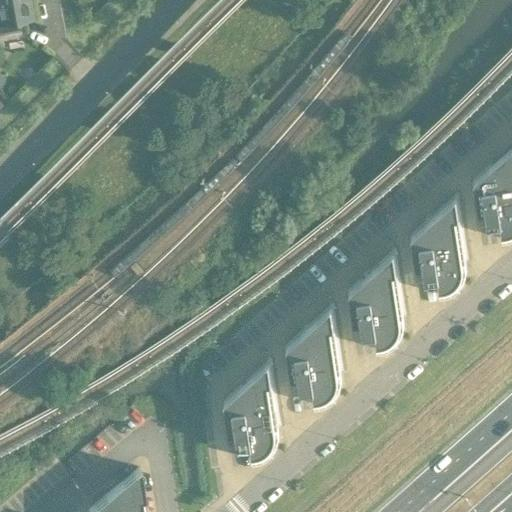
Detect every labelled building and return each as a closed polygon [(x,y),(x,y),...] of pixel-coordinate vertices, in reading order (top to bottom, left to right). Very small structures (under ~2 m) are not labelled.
[(31,16),(28,0),(0,0),(0,34),(20,31),(18,18),(31,16)] [(486,212),(488,227),(490,226),(490,225),(500,224),(502,239),(504,238),(504,235),(507,234),(510,234),(511,237),(511,236),(511,148),(474,182),(478,213),(486,212)] [(462,262),(466,261),(456,198),(411,237),(416,269),(423,268),(426,282),(427,282),(427,281),(437,279),(440,294),(442,294),(441,290),(444,290),(447,289),(448,292),(452,291),(455,289),(459,286),(461,283),(463,280),(465,276),(466,272),(466,268),(463,268),(462,265),(462,262)] [(394,253),(349,292),(353,324),(361,323),(363,337),(365,337),(365,336),(375,334),(377,349),(379,349),(378,345),(382,345),(385,344),(386,347),(390,346),(393,344),(396,341),(399,338),(401,335),(403,331),(403,327),(404,323),(400,323),(400,320),(399,317),(403,316),(394,253)] [(286,348),(291,379),(299,378),(301,392),(302,392),(302,391),(313,389),(315,404),(316,404),(316,400),(319,400),(322,399),(323,403),(327,401),(330,399),(333,396),(336,394),(338,390),(340,386),(341,383),(341,379),(337,379),(337,375),(337,372),(341,372),(331,308),(286,348)] [(275,427),(278,427),(269,363),(224,403),(229,434),(236,433),(238,447),(240,447),(240,446),(250,444),(252,459),(254,459),(254,456),(257,455),(260,454),(261,458),(265,456),(268,454),(272,452),(274,449),(276,445),(278,442),(279,438),(279,434),(275,434),(275,430),(275,427)] [(144,511),(138,467),(88,509),(88,511),(144,511)]
